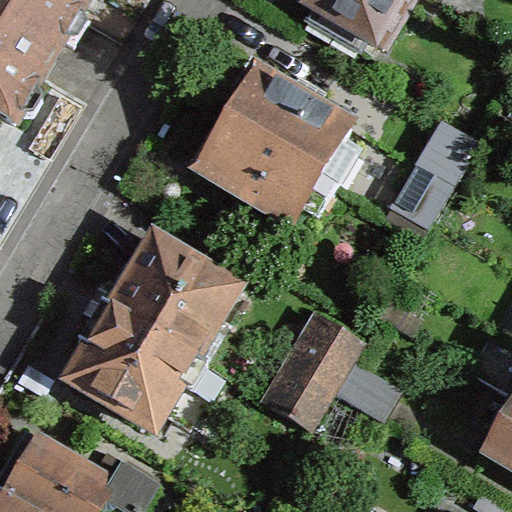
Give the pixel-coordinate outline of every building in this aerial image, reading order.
[(91,0),(0,0),(0,124),(14,133),(91,0)] [(434,0),(289,0),(280,17),(391,78),(434,0)] [(353,131),(251,72),(190,178),(292,237),(353,131)] [(248,291),(149,234),(56,391),(155,449),(248,291)] [(366,348),(312,315),(258,406),(313,437),(366,348)] [(511,404),(478,461),(511,481),(511,404)] [(0,511),(105,511),(121,486),(35,436),(0,496),(0,511)]
